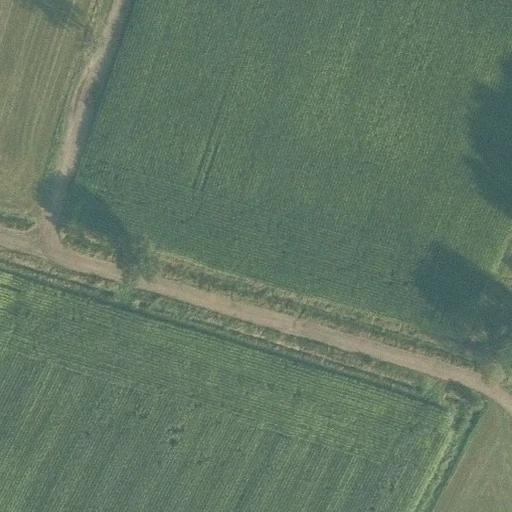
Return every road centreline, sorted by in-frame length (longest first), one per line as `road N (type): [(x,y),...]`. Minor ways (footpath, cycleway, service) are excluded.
road 1 (track): [(511,405),(468,377),(0,235)]
road 2 (track): [(40,247),(122,0)]
